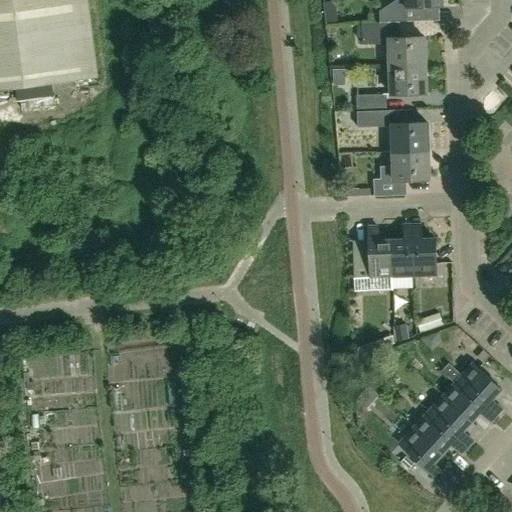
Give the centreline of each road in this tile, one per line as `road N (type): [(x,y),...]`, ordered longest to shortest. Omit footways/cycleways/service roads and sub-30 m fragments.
road 1 (unclassified): [(0,316),(228,293)]
road 2 (residential): [(467,204),(465,58),(501,14),(501,0)]
road 3 (residential): [(511,321),(468,282),(467,204)]
road 4 (residential): [(336,206),(467,204)]
